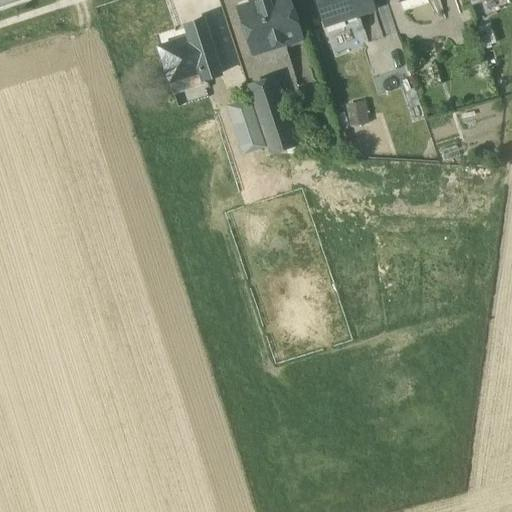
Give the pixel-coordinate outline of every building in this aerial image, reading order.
[(252,58),(300,43),(286,0),(266,0),(237,10),(252,58)] [(314,0),(324,29),(345,22),(346,24),(355,21),(354,19),(373,13),(368,0),(314,0)] [(398,0),(402,12),(426,4),(424,0),(398,0)] [(441,0),(448,17),(458,13),(453,0),(441,0)] [(219,77),(201,21),(184,26),(187,38),(157,48),(172,96),(203,86),(202,82),(219,77)] [(273,76),(245,86),(268,156),(278,153),(279,156),(297,156),(295,148),(297,147),(273,76)] [(264,149),(247,100),(224,108),(240,157),(264,149)] [(349,124),(366,122),(363,103),(346,105),(349,124)] [(380,128),(355,135),(358,147),(383,140),(380,128)]
